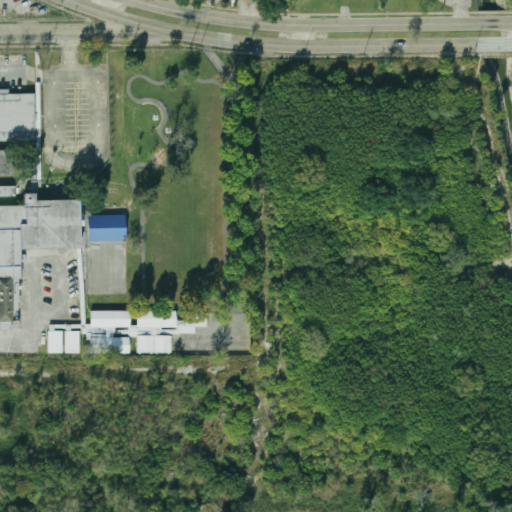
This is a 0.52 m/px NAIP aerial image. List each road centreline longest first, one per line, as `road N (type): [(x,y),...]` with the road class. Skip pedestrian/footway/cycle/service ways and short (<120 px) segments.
road 1 (track): [(0,503),(290,504),(342,488),(511,483),(471,76)]
road 2 (track): [(264,504),(262,78),(471,76)]
road 3 (secondary): [(81,0),(216,36),(475,44)]
road 4 (secondary): [(476,22),(266,19),(155,0)]
road 5 (track): [(0,374),(260,373)]
road 6 (track): [(511,295),(263,301)]
road 7 (secondary): [(0,29),(174,26)]
